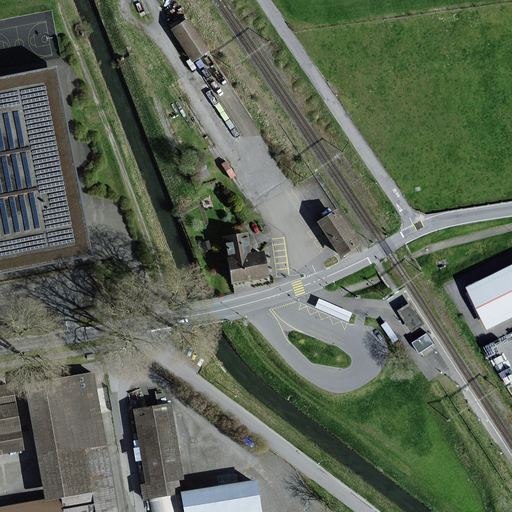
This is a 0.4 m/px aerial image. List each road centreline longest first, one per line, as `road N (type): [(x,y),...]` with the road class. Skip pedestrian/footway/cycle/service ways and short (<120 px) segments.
road 1 (track): [(180,317),(56,0)]
road 2 (unclassified): [(148,322),(175,366),(366,511)]
road 3 (tertiary): [(148,322),(298,287),(418,229)]
road 4 (unclassified): [(265,0),(418,229)]
road 5 (tertiary): [(0,347),(148,322)]
